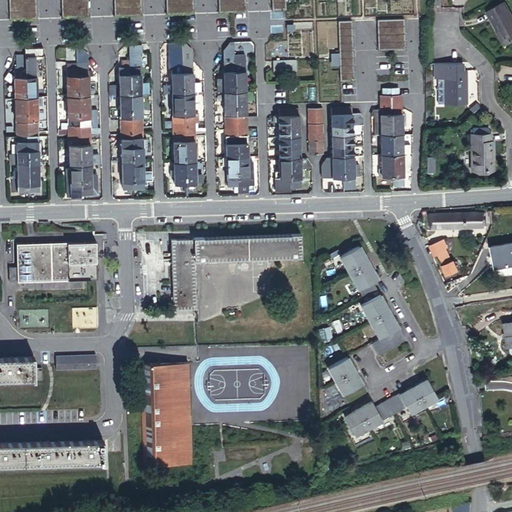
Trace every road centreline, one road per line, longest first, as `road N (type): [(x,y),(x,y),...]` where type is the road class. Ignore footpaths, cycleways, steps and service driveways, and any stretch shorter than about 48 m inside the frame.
road 1 (residential): [(473,460),(454,333),(394,201)]
road 2 (tertiary): [(316,203),(123,209)]
road 3 (residential): [(0,430),(105,428),(113,418),(110,345)]
road 4 (residential): [(440,13),(483,68),(485,101),(511,131)]
road 5 (residential): [(110,345),(126,314),(123,209)]
road 6 (tertiary): [(123,209),(0,214)]
